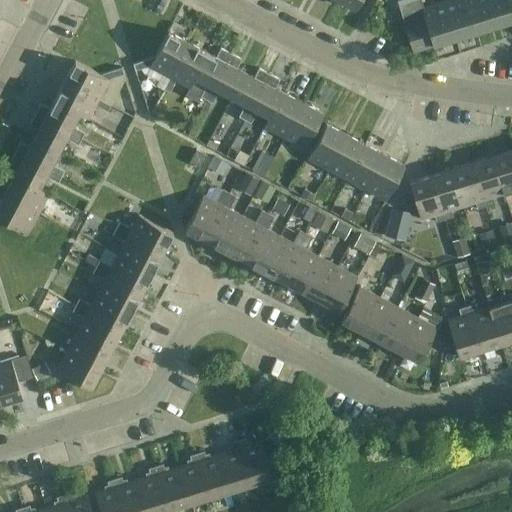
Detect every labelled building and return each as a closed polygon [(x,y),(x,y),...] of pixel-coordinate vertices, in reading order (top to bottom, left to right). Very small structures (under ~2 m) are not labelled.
[(339,0),(356,9),(360,0),(339,0)] [(423,8),(424,8),(421,0),(397,0),(413,52),(435,45),(423,8)] [(455,39),(476,32),(466,0),(449,0),(444,2),(455,39)] [(466,0),(476,32),(497,26),(488,0),(466,0)] [(488,0),(497,26),(511,21),(511,2),(511,0),(488,0)] [(435,45),(455,39),(444,2),(424,8),(423,8),(435,45)] [(170,77),(188,43),(169,32),(155,57),(134,64),(136,71),(150,66),(170,77)] [(191,87),(196,78),(209,53),(188,43),(170,77),(164,89),(170,93),(177,80),(191,87)] [(207,100),(232,53),(221,48),(216,57),(209,53),(196,78),(207,84),(201,97),(207,100)] [(233,98),(246,73),(237,68),(242,59),(232,53),(207,100),(213,103),(220,91),(233,98)] [(65,81),(99,99),(111,105),(126,78),(124,74),(122,68),(101,74),(75,61),(65,81)] [(245,120),(270,74),(259,68),(254,77),(246,73),(233,98),(245,105),(239,117),(245,120)] [(270,117),(283,92),(276,88),(280,79),(270,74),(245,120),(251,124),(258,111),(270,117)] [(111,105),(99,99),(65,81),(55,100),(89,118),(96,105),(108,112),(111,105)] [(285,137),(303,103),(283,92),(270,117),(265,127),(285,137)] [(88,119),(89,118),(55,100),(50,109),(41,104),(36,114),(82,139),(85,133),(73,126),(79,114),(88,119)] [(305,148),(323,113),(303,103),(285,137),(305,148)] [(79,145),(82,139),(36,114),(30,125),(39,130),(35,138),(60,152),(66,139),(79,145)] [(328,169),(346,135),(326,124),(308,158),(328,169)] [(347,179),(365,145),(346,135),(328,169),(347,179)] [(53,164),(60,152),(35,138),(30,147),(21,142),(15,153),(62,177),(65,171),(53,164)] [(367,189),(385,155),(365,145),(347,179),(367,189)] [(190,162),(201,168),(208,156),(197,150),(190,162)] [(262,150),(252,170),(264,176),(275,157),(262,150)] [(511,150),(493,157),(505,194),(511,191),(511,150)] [(59,183),(62,177),(15,153),(10,163),(19,168),(14,177),(48,195),(49,193),(40,189),(46,177),(59,183)] [(214,155),(206,170),(221,177),(228,162),(214,155)] [(387,200),(405,165),(385,155),(367,189),(387,200)] [(493,197),(505,194),(493,157),(473,163),(486,207),(495,204),(493,197)] [(478,209),(486,207),(473,163),(452,169),(464,206),(476,203),(478,209)] [(451,210),(464,206),(452,169),(431,176),(445,220),(453,217),(451,210)] [(246,173),(238,188),(251,195),(259,180),(246,173)] [(437,222),(445,220),(431,176),(410,182),(421,219),(434,215),(437,222)] [(38,214),(48,195),(14,177),(4,196),(38,214)] [(259,190),(270,196),(275,187),(263,181),(259,190)] [(301,195),(311,201),(315,194),(304,189),(301,195)] [(205,240),(230,194),(224,190),(217,203),(203,195),(185,230),(205,240)] [(230,209),(236,197),(230,194),(205,240),(225,250),(242,216),(230,209)] [(0,218),(28,234),(38,214),(4,196),(0,203),(0,218)] [(278,198),(272,210),(281,215),(287,202),(278,198)] [(303,220),(311,224),(318,211),(309,207),(303,220)] [(385,235),(406,241),(413,214),(392,208),(385,235)] [(348,221),(353,213),(346,209),(341,217),(348,221)] [(244,260),(268,214),(262,210),(255,223),(242,216),(225,250),(244,260)] [(312,224),(327,233),(334,220),(319,212),(312,224)] [(263,270),(281,236),(268,229),(274,217),(268,214),(244,260),(263,270)] [(116,228),(163,253),(173,233),(139,215),(132,229),(119,222),(116,228)] [(332,233),(345,240),(351,228),(338,221),(332,233)] [(499,226),(504,241),(511,238),(511,223),(499,226)] [(153,272),(163,253),(116,228),(113,235),(125,242),(119,254),(153,272)] [(282,280),(306,234),(300,230),(294,243),(281,236),(263,270),(282,280)] [(480,234),(484,249),(497,245),(492,230),(480,234)] [(354,247),(369,255),(376,241),(361,233),(354,247)] [(301,290),(319,256),(306,249),(313,237),(306,234),(282,280),(301,290)] [(452,242),(456,257),(468,253),(464,238),(452,242)] [(99,260),(89,254),(85,260),(96,267),(99,261),(99,260)] [(143,291),(153,272),(119,254),(112,267),(99,261),(96,267),(143,291)] [(412,268),(415,262),(415,261),(402,254),(401,255),(396,265),(406,269),(412,268)] [(320,301),(338,266),(319,256),(301,290),(320,301)] [(454,264),(457,274),(470,270),(467,260),(454,264)] [(340,311),(358,277),(338,266),(320,301),(340,311)] [(133,310),(143,291),(96,267),(93,273),(105,280),(99,292),(133,310)] [(436,285),(427,280),(424,279),(416,295),(427,301),(436,285)] [(361,331),(379,297),(360,287),(342,321),(361,331)] [(123,330),(133,310),(99,292),(92,305),(79,299),(76,305),(123,330)] [(502,344),(511,340),(511,303),(509,294),(500,296),(502,303),(490,307),(502,344)] [(381,341),(399,307),(379,297),(361,331),(381,341)] [(502,344),(490,307),(478,311),(476,304),(467,307),(481,350),(502,344)] [(113,349),(123,330),(76,305),(73,311),(85,318),(78,331),(113,349)] [(400,352),(418,317),(399,307),(381,341),(400,352)] [(459,357),(481,350),(467,307),(459,309),(461,316),(448,320),(459,357)] [(420,362),(438,328),(418,317),(400,352),(420,362)] [(103,368),(113,349),(78,331),(68,350),(103,368)] [(92,388),(103,368),(68,350),(58,370),(92,388)] [(0,398),(2,404),(23,398),(12,361),(0,364),(0,398)] [(33,368),(38,380),(51,374),(46,362),(33,368)] [(239,441),(252,485),(274,478),(262,441),(248,445),(246,439),(239,441)] [(232,491),(252,485),(239,441),(231,443),(233,450),(220,454),(232,491)] [(232,491),(220,454),(207,458),(205,451),(197,454),(211,497),(232,491)] [(190,504),(211,497),(197,454),(190,456),(192,463),(179,467),(190,504)] [(190,504),(179,467),(166,471),(163,464),(156,466),(170,510),(190,504)] [(147,511),(163,511),(170,510),(156,466),(149,469),(151,476),(137,480),(147,511)] [(147,511),(137,480),(124,484),(122,477),(115,479),(124,511),(147,511)] [(101,511),(124,511),(115,479),(107,481),(110,488),(95,493),(101,511)] [(64,495),(69,511),(92,511),(88,495),(74,500),(71,493),(64,495)] [(46,511),(69,511),(64,495),(57,497),(59,504),(46,508),(46,511)]
